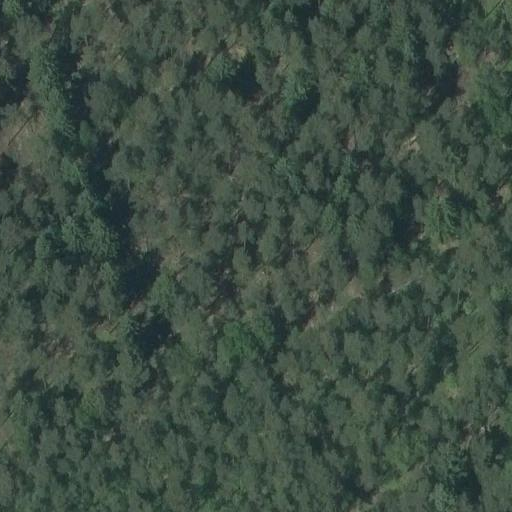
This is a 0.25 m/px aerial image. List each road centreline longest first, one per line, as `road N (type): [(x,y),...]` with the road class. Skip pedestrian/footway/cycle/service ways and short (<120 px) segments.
road 1 (track): [(0,499),(272,371),(511,224)]
road 2 (track): [(61,0),(139,317),(181,414)]
road 3 (track): [(373,511),(272,371)]
